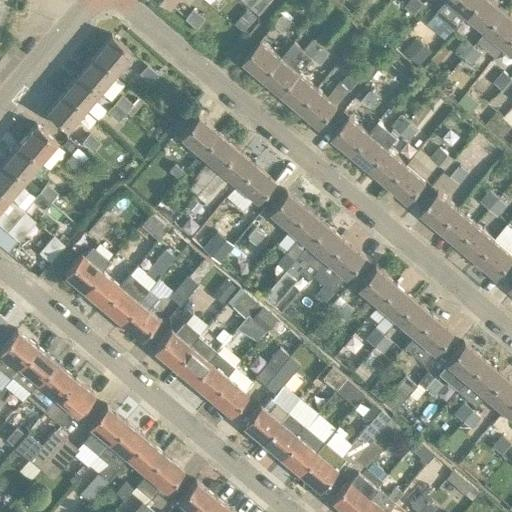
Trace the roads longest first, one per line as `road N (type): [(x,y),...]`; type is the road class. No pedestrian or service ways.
road 1 (residential): [(511,334),(116,0)]
road 2 (residential): [(0,268),(288,511)]
road 3 (residential): [(0,107),(90,0)]
